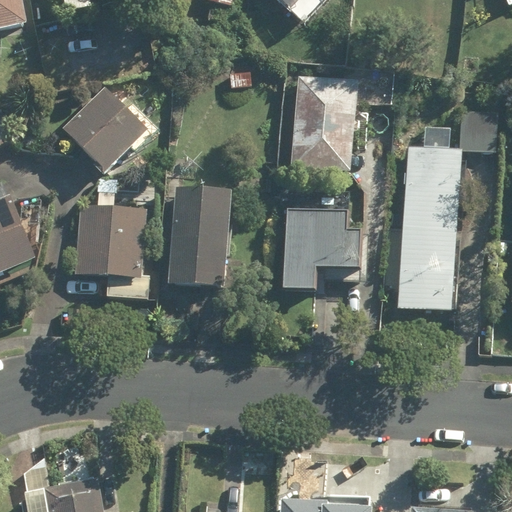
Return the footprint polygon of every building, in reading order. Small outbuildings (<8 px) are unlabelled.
[(0,0),(0,38),(33,32),(26,0),(0,0)] [(240,0),(212,0),(208,25),(226,28),(229,10),(238,12),(240,0)] [(275,0),(277,3),(305,29),(332,1),(330,0),(275,0)] [(364,83),(301,80),(296,175),(358,179),(364,83)] [(120,102),(110,91),(69,132),(114,177),(163,128),(128,94),(120,102)] [(0,154),(18,148),(3,107),(0,107),(0,154)] [(462,152),(462,157),(500,158),(501,114),(464,112),(462,152)] [(462,152),(409,150),(402,317),(455,319),(462,157),(462,152)] [(238,195),(178,191),(173,290),(232,294),(238,195)] [(354,195),(288,191),(282,297),(320,299),(322,275),(364,277),(367,235),(351,235),(354,195)] [(16,199),(0,204),(0,281),(38,269),(16,199)] [(148,211),(79,210),(79,283),(110,283),(110,307),(152,307),(153,281),(148,281),(148,211)] [(110,511),(108,490),(51,496),(52,511),(110,511)]
